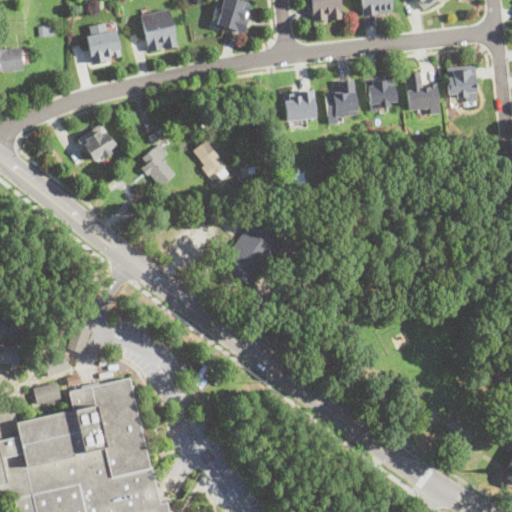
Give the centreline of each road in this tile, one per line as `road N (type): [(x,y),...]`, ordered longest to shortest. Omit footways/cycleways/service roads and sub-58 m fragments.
road 1 (tertiary): [(485,511),(357,429),(0,156)]
road 2 (residential): [(497,31),(249,61),(75,99),(0,130)]
road 3 (residential): [(493,0),(510,151)]
